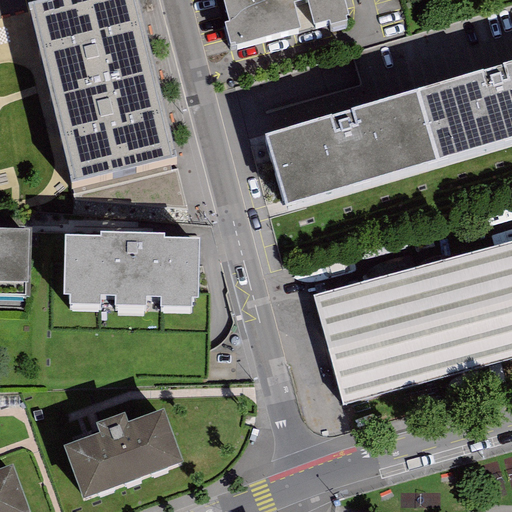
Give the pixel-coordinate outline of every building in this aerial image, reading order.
[(137,0),(41,0),(27,4),(71,183),(177,156),(137,0)] [(222,0),(229,22),(225,23),(230,43),(235,41),(236,45),(329,20),(330,23),(346,19),(345,15),(348,15),(343,0),(222,0)] [(511,61),(415,90),(436,161),(511,138),(511,61)] [(415,90),(264,134),(285,206),(436,161),(415,90)] [(0,295),(25,296),(28,229),(0,228),(0,295)] [(100,236),(65,235),(64,293),(68,293),(68,303),(100,304),(101,293),(114,293),(113,305),(145,306),(146,294),(159,295),(159,305),(191,306),(191,297),(197,297),(198,238),(164,237),(164,233),(100,231),(100,236)] [(511,242),(313,296),(342,405),(511,358),(511,242)] [(99,431),(62,445),(81,497),(182,461),(162,407),(127,420),(124,412),(96,422),(99,431)] [(0,511),(29,511),(12,463),(0,467),(0,511)]
